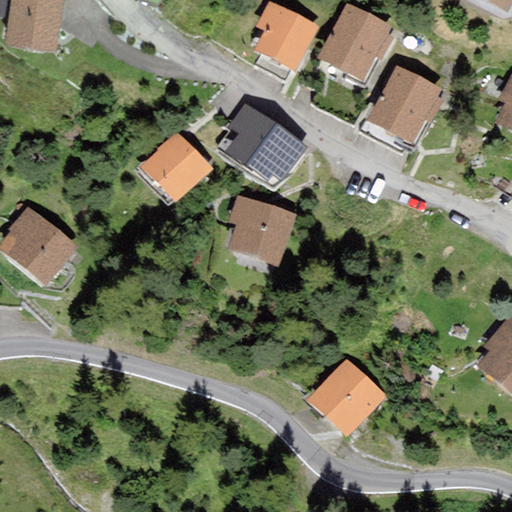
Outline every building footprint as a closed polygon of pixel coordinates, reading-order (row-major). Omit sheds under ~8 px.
[(55,53),(63,0),(11,0),(5,46),(55,53)] [(511,2),(511,0),(481,0),(506,14),(511,2)] [(295,72),(318,27),(270,2),(255,26),(265,31),(254,51),(295,72)] [(347,3),(317,59),(362,83),(376,57),(388,34),(392,27),(347,3)] [(394,37),(388,34),(376,57),(382,60),(394,37)] [(367,121),(412,144),(425,120),(437,97),(441,90),(396,66),(367,121)] [(511,74),(498,100),(505,104),(495,123),(511,131),(511,74)] [(437,97),(425,120),(431,124),(444,101),(437,97)] [(271,175),(283,183),(308,149),(245,104),(229,126),(239,134),(226,153),(266,182),(271,175)] [(175,203),(213,170),(179,131),(141,164),(175,203)] [(296,215),(237,195),(228,222),(236,224),(227,249),(279,266),(296,215)] [(0,250),(46,287),(78,247),(29,208),(27,206),(8,229),(10,231),(0,243),(0,250)] [(511,312),(484,346),(490,351),(477,367),(500,386),(511,371),(511,312)] [(347,437),(387,396),(347,358),(307,399),(347,437)] [(511,396),(511,371),(500,386),(511,396)]
